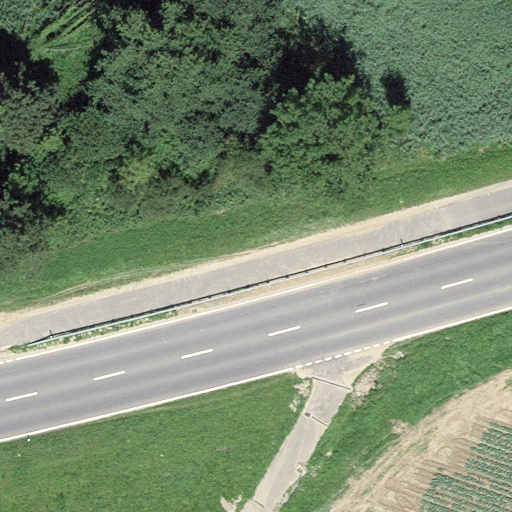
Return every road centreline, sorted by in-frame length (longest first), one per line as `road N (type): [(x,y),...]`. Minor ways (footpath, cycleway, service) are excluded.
road 1 (primary): [(511,265),(365,311),(0,403)]
road 2 (track): [(365,311),(336,382),(261,511)]
